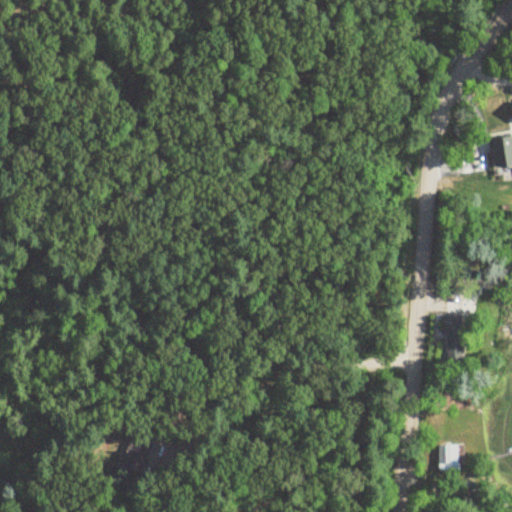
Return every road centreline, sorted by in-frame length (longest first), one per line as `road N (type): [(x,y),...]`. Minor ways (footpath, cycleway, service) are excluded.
road 1 (residential): [(422,357),(339,366),(321,358),(257,288),(244,224),(121,111),(0,76)]
road 2 (residential): [(399,511),(442,124),(466,64),(511,4)]
